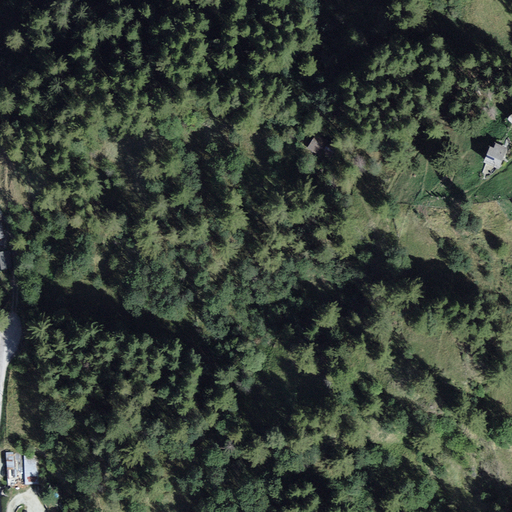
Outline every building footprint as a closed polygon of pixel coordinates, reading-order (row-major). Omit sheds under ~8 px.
[(324,143),(316,137),(309,148),(318,153),(324,143)] [(510,156),(489,148),(482,165),(504,173),(510,156)] [(5,218),(0,218),(0,241),(9,240),(5,218)] [(0,250),(0,258),(3,268),(11,265),(6,249),(0,250)] [(24,452),(25,480),(38,479),(37,452),(24,452)]
